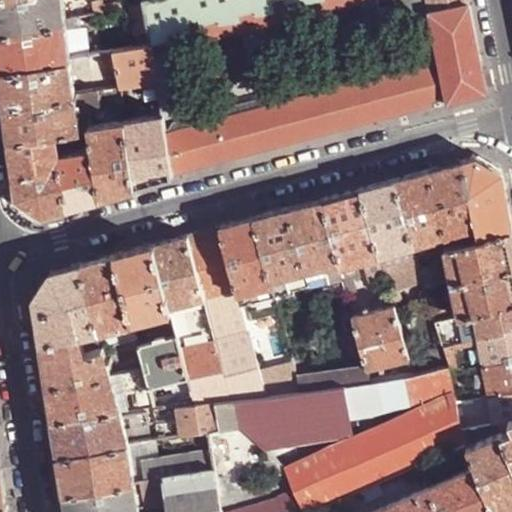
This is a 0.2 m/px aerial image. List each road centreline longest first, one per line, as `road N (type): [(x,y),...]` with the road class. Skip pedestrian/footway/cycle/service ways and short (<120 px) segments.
road 1 (residential): [(0,252),(511,114)]
road 2 (residential): [(34,511),(0,284)]
